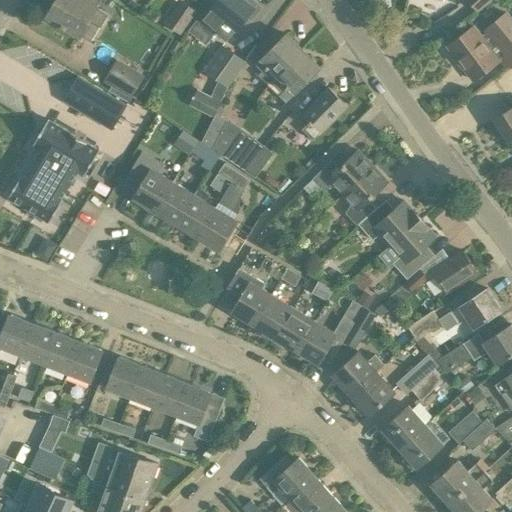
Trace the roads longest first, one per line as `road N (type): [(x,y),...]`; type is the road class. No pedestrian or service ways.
road 1 (residential): [(0,265),(207,344),(293,392)]
road 2 (residential): [(511,257),(336,0)]
road 3 (residential): [(178,511),(238,459),(293,392)]
road 4 (residential): [(293,392),(404,511)]
